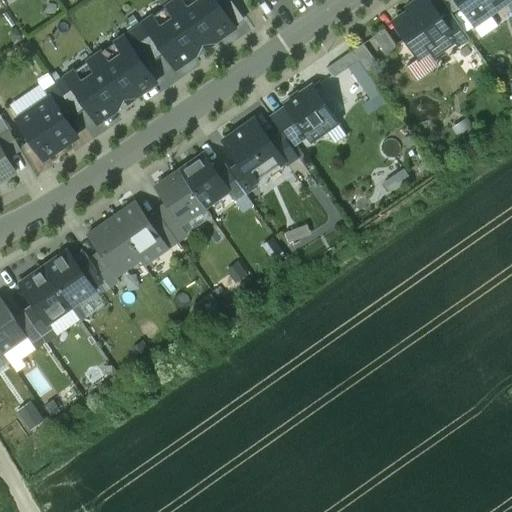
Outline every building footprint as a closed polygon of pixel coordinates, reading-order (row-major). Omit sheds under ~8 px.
[(176,0),(174,2),(205,48),(235,28),(235,27),(215,0),(176,0)] [(230,0),(215,0),(235,27),(244,20),(230,0)] [(425,0),(394,22),(419,58),(430,50),(435,56),(445,49),(441,43),(451,36),(452,35),(439,15),(427,0),(425,0)] [(457,0),(475,25),(491,14),(487,8),(498,0),(457,0)] [(175,69),(205,48),(174,2),(144,23),(165,53),(175,69)] [(448,9),(439,15),(452,35),(451,36),(458,46),(469,38),(448,9)] [(165,53),(144,23),(134,30),(155,60),(165,53)] [(134,30),(124,37),(145,67),(155,60),(134,30)] [(124,37),(95,57),(127,103),(156,83),(145,67),(124,37)] [(367,72),(376,64),(362,45),(352,52),(367,72)] [(333,79),(358,60),(352,52),(327,70),(333,79)] [(98,123),(127,103),(95,57),(66,77),(87,108),(98,123)] [(381,94),(358,60),(348,68),(372,101),(381,94)] [(87,108),(66,77),(55,84),(73,109),(77,115),(87,108)] [(45,92),(49,98),(50,97),(63,116),(73,109),(55,84),(45,92)] [(337,122),(312,86),(286,105),(287,106),(308,135),(311,140),(337,122)] [(17,120),(44,159),(77,137),(63,116),(50,97),(49,98),(17,120)] [(281,132),(291,147),(308,135),(287,106),(271,117),(281,132)] [(0,119),(0,146),(5,156),(20,148),(2,119),(0,119)] [(239,164),(253,184),(254,183),(285,162),(270,140),(255,119),(223,141),(239,164)] [(270,140),(285,162),(286,164),(298,156),(291,147),(281,132),(270,140)] [(5,156),(0,146),(0,181),(15,173),(5,156)] [(179,171),(205,207),(228,191),(229,190),(215,171),(203,154),(179,171)] [(399,159),(369,179),(381,198),(412,178),(399,159)] [(215,171),(229,190),(228,191),(234,201),(245,193),(229,170),(225,164),(215,171)] [(229,170),(245,193),(255,186),(254,183),(253,184),(239,164),(229,170)] [(180,224),(205,207),(179,171),(155,188),(167,204),(180,224)] [(111,219),(140,260),(143,265),(168,248),(150,223),(136,202),(111,219)] [(160,216),(177,241),(187,234),(180,224),(167,204),(157,211),(160,216)] [(150,223),(168,248),(177,241),(160,216),(150,223)] [(140,260),(111,219),(87,236),(98,252),(116,276),(140,260)] [(309,222),(286,230),(291,243),(314,235),(309,222)] [(271,258),(284,252),(277,236),(263,242),(271,258)] [(67,251),(44,267),(72,306),(95,290),(67,251)] [(116,276),(98,252),(89,258),(110,288),(120,281),(116,276)] [(237,261),(224,271),(241,293),(255,283),(237,261)] [(20,284),(34,304),(48,323),(72,306),(44,267),(20,284)] [(198,314),(218,308),(214,294),(193,300),(198,314)] [(0,298),(0,348),(3,353),(27,336),(15,320),(0,298)] [(52,328),(48,323),(34,304),(24,311),(25,313),(41,336),(52,328)] [(15,320),(27,336),(31,342),(41,336),(25,313),(15,320)]
